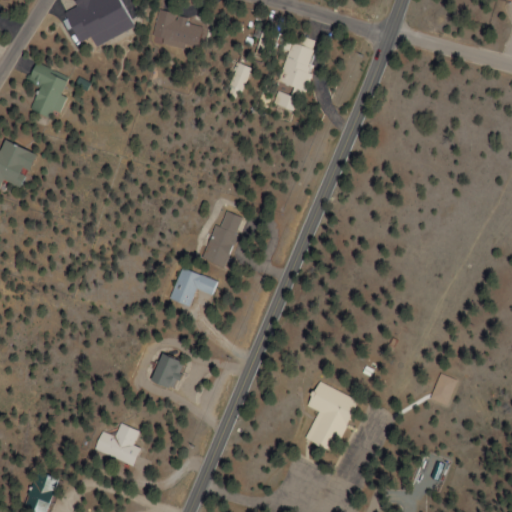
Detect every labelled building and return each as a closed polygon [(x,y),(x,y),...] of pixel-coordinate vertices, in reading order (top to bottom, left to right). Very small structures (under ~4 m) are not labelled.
[(94,46),(131,28),(116,0),(77,0),(75,1),(77,6),(63,14),(78,44),(90,38),(94,46)] [(201,24),(158,13),(150,40),(194,51),(201,24)] [(270,92),(295,100),(316,43),(302,38),(299,46),(288,42),(270,92)] [(31,110),(54,119),(63,97),(60,96),(68,76),(36,63),(29,80),(41,85),(31,110)] [(0,185),(2,181),(18,188),(34,154),(2,139),(0,144),(0,185)] [(219,267),(239,218),(219,210),(199,259),(219,267)] [(209,295),(214,280),(177,268),(167,300),(185,306),(191,289),(209,295)] [(179,364),(157,353),(145,379),(166,390),(179,364)] [(459,381),(441,374),(430,399),(448,407),(459,381)] [(354,401),(315,381),(302,405),(314,412),(301,438),(327,452),(354,401)] [(134,430),(115,423),(110,436),(96,431),(89,451),(128,465),(134,448),(128,446),(134,430)] [(16,510),(20,511),(40,511),(56,480),(35,470),(16,510)]
